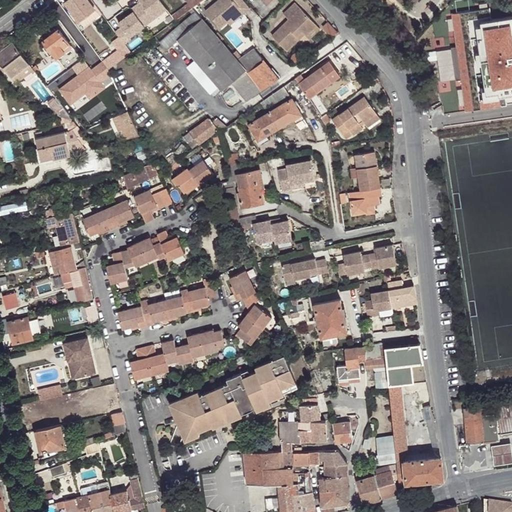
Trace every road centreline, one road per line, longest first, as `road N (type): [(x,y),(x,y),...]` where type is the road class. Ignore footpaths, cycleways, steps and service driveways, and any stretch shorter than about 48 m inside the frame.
road 1 (unclassified): [(326,0),(385,59),(407,94),(458,490)]
road 2 (residential): [(0,388),(27,511)]
